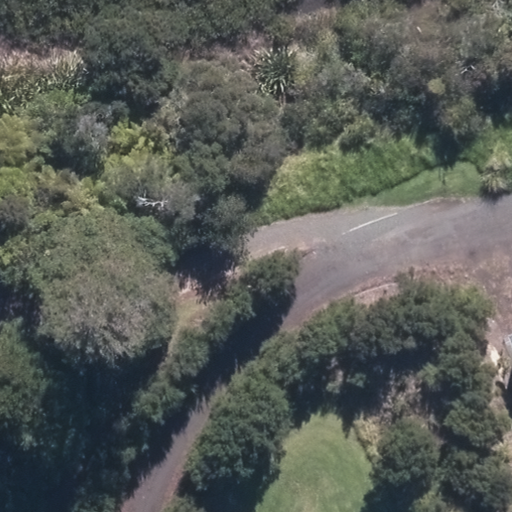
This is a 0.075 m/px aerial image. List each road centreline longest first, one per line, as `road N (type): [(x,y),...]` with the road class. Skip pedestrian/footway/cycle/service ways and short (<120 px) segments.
road 1 (track): [(0,315),(214,249),(381,210),(492,196)]
road 2 (track): [(139,511),(158,445),(222,358),(328,270),(492,196)]
